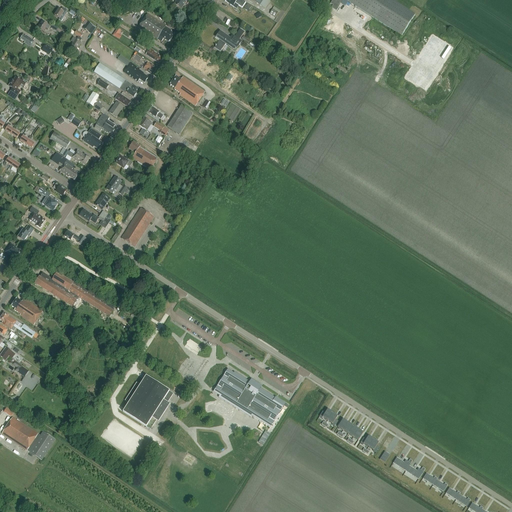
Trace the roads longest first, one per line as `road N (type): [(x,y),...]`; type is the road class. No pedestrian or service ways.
road 1 (unclassified): [(511,505),(64,214)]
road 2 (secondary): [(79,193),(212,0)]
